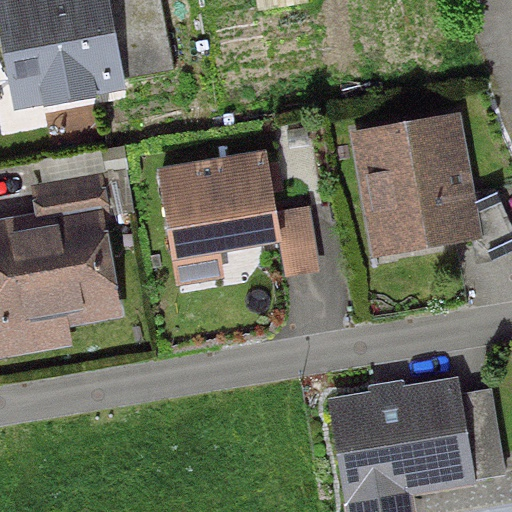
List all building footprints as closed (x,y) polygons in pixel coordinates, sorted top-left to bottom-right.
[(102,0),(7,0),(27,91),(117,72),(102,0)] [(452,114),(360,131),(379,238),(471,222),(452,114)] [(270,222),(256,155),(172,172),(185,239),(270,222)] [(103,227),(0,243),(0,318),(115,300),(103,227)] [(456,377),(327,399),(346,511),(416,511),(413,494),(474,484),(456,377)]
